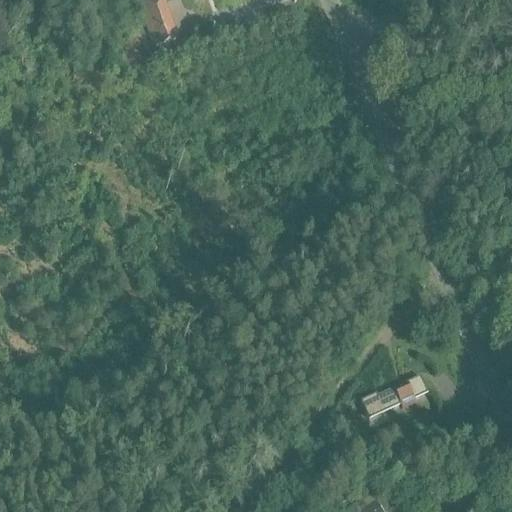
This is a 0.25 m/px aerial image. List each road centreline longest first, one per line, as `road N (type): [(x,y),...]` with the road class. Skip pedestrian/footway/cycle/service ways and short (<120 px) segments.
road 1 (residential): [(443,280),(236,511)]
road 2 (residential): [(443,280),(347,28)]
road 3 (residential): [(511,429),(443,280)]
road 4 (residential): [(347,28),(469,0)]
